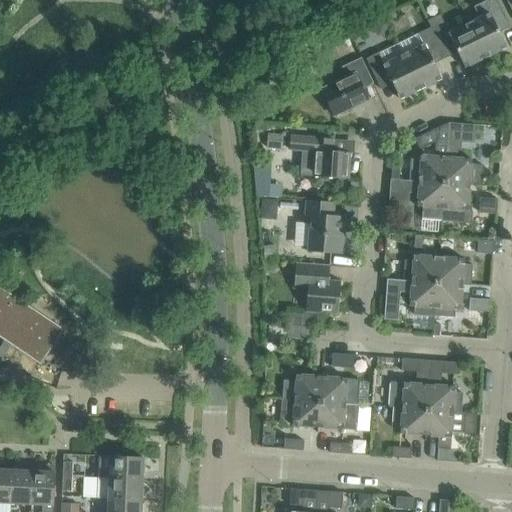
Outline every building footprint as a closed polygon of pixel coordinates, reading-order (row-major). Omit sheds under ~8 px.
[(510,26),(508,22),(497,0),(488,0),(483,3),(473,8),(479,19),(469,24),(485,58),(506,48),(499,32),(510,26)] [(440,15),(427,21),(431,28),(441,48),(452,42),(455,48),(465,68),(485,58),(469,24),(449,34),(440,15)] [(377,22),(373,32),(386,38),(390,28),(377,22)] [(418,34),(399,43),(404,54),(421,89),(442,79),(432,59),(429,54),(441,48),(431,28),(418,34)] [(379,53),(366,59),(376,79),(388,74),(390,79),(400,100),(421,89),(404,54),(384,64),(379,53)] [(362,89),(373,83),(361,58),(329,73),(335,85),(322,91),(334,116),(368,99),(362,89)] [(302,65),(287,71),(290,81),(306,75),(302,65)] [(463,124),(462,139),(474,140),(476,125),(463,124)] [(416,138),(414,139),(420,150),(435,142),(430,131),(416,138)] [(266,148),(282,150),(283,134),(267,133),(266,148)] [(290,136),(289,151),(302,152),(300,175),(328,177),(348,179),(350,153),(333,152),(334,140),(314,138),(302,137),(290,136)] [(445,183),(446,158),(421,156),(421,160),(411,159),(409,180),(419,181),(445,183)] [(470,185),(470,186),(482,186),(484,165),(472,165),(472,160),(446,158),(445,183),(470,185)] [(399,166),(392,166),(391,179),(399,179),(399,166)] [(442,216),(445,183),(419,181),(417,207),(423,207),(422,219),(441,221),(441,216),(442,216)] [(468,211),(470,186),(470,185),(445,183),(442,216),(441,216),(441,221),(441,222),(461,223),(463,210),(468,211)] [(409,206),(410,194),(390,192),(389,205),(409,206)] [(271,220),(273,200),(263,199),(261,219),(271,220)] [(496,213),(497,200),(481,199),(480,212),(496,213)] [(305,222),(310,223),(308,251),(343,254),(345,218),(333,217),(334,203),(307,201),(305,222)] [(415,235),(414,248),(422,249),(423,236),(415,235)] [(493,255),(494,241),(478,240),(477,253),(493,255)] [(264,261),(278,259),(276,245),(263,246),(264,261)] [(437,283),(439,257),(414,255),(413,261),(404,260),(403,281),(412,281),(437,283)] [(472,265),(464,264),(465,259),(439,257),(437,283),(463,285),(471,285),(472,265)] [(308,289),(306,312),(338,315),(341,282),(329,281),(330,266),(296,263),(294,289),(308,289)] [(434,317),(437,283),(412,281),(410,307),(414,307),(414,315),(434,317)] [(461,310),(463,285),(437,283),(434,317),(455,318),(455,310),(461,310)] [(0,325),(17,300),(0,289),(0,325)] [(400,297),(386,296),(384,320),(398,321),(400,297)] [(470,298),(468,312),(489,313),(489,303),(490,300),(470,298)] [(27,307),(7,336),(42,359),(62,330),(27,307)] [(286,325),(301,326),(302,315),(287,313),(286,325)] [(301,327),(301,326),(286,325),(285,326),(288,326),(287,338),(311,340),(312,328),(301,327)] [(332,354),(331,367),(353,368),(354,355),(332,354)] [(402,359),(401,371),(417,373),(418,360),(402,359)] [(445,362),(444,374),(460,375),(461,363),(445,362)] [(284,374),(282,399),(320,402),(322,377),(284,374)] [(322,377),(320,402),(358,405),(360,380),(322,377)] [(429,385),(404,383),(391,382),(389,407),(394,407),(394,408),(428,411),(429,385)] [(461,413),(461,412),(462,393),(455,393),(455,387),(429,385),(428,411),(461,413)] [(318,428),(320,402),(282,399),(280,420),(293,421),(292,426),(318,428)] [(320,402),(318,428),(356,431),(358,405),(320,402)] [(426,436),(428,411),(394,408),(392,428),(401,429),(400,434),(426,436)] [(428,411),(426,436),(439,437),(438,449),(450,450),(452,433),(464,434),(465,413),(461,412),(461,413),(428,411)] [(468,412),(467,434),(479,434),(479,412),(468,412)] [(304,441),(284,440),(284,449),(303,451),(304,441)] [(342,454),(348,454),(349,444),(330,443),(329,453),(342,454)] [(411,459),(411,451),(412,449),(393,447),(392,458),(411,459)] [(438,449),(437,461),(457,462),(458,450),(450,450),(438,449)] [(109,479),(142,480),(143,458),(110,457),(109,479)] [(72,477),(72,474),(73,462),(63,462),(63,477),(72,477)] [(32,504),(33,466),(13,465),(13,471),(12,471),(11,503),(32,504)] [(55,467),(33,466),(32,504),(42,505),(41,511),(52,511),(53,505),(55,467)] [(0,511),(10,511),(11,503),(12,471),(0,470),(0,511)] [(63,477),(62,491),(72,492),(72,477),(63,477)] [(83,478),(83,498),(109,499),(141,501),(142,480),(109,479),(83,478)] [(291,497),(290,505),(303,507),(303,498),(304,490),(291,489),(291,497)] [(330,500),(329,508),(342,509),(342,501),(343,493),(330,492),(330,500)] [(371,509),(372,495),(358,494),(357,508),(371,509)] [(396,497),(395,510),(413,511),(413,506),(414,498),(396,497)] [(140,511),(141,501),(109,499),(107,511),(140,511)] [(439,508),(438,511),(451,511),(452,509),(452,501),(440,500),(439,508)]
